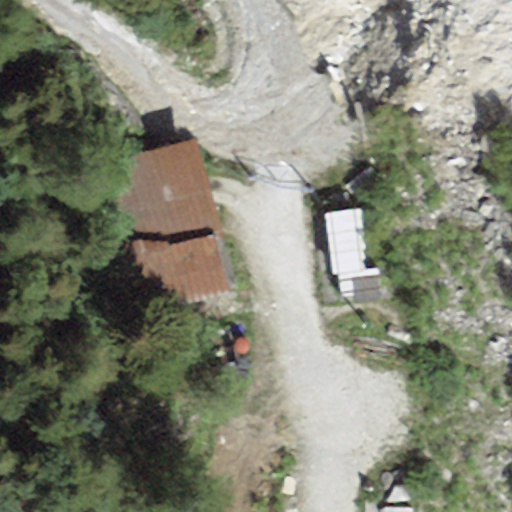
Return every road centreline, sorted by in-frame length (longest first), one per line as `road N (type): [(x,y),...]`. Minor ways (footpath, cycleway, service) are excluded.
road 1 (track): [(261,110),(330,511)]
road 2 (track): [(242,0),(278,73),(261,110),(222,119),(165,104),(106,47),(37,0)]
